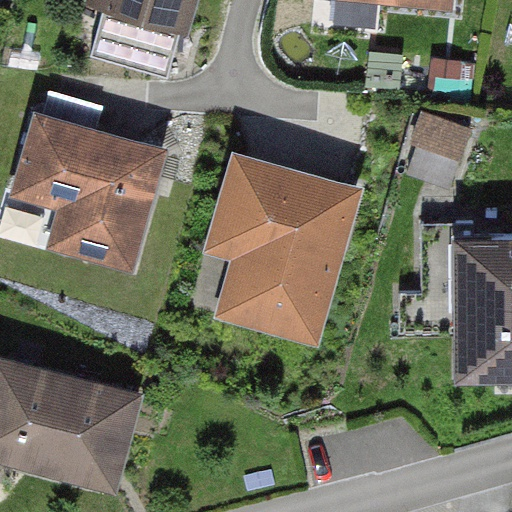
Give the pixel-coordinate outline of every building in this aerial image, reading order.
[(203,0),(97,0),(97,3),(194,32),(203,0)] [(461,0),(354,0),(460,9),(461,0)] [(175,151),(38,113),(14,198),(61,211),(50,249),(140,274),(175,151)] [(411,168),(460,186),(479,132),(430,115),(411,168)] [(324,349),(369,189),(238,152),(209,256),(235,263),(219,319),(324,349)] [(463,370),(511,370),(511,236),(476,236),(476,223),(426,223),(426,292),(403,291),(403,328),(463,329),(463,370)] [(0,463),(120,492),(145,392),(0,356),(0,463)]
